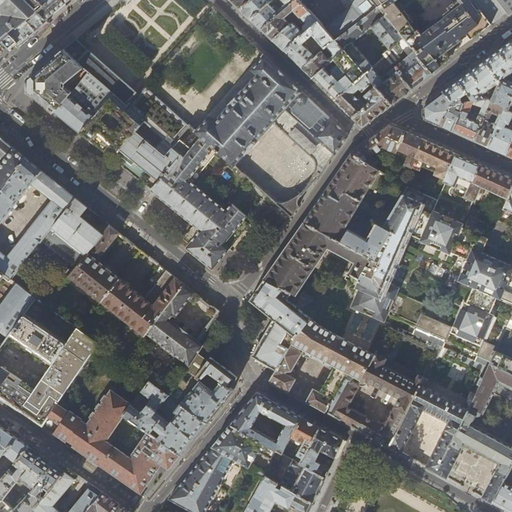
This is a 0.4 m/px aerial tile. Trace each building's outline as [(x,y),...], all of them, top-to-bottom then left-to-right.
[(9,52),(12,49),(11,48),(14,46),(18,42),(9,32),(15,27),(17,29),(37,12),(44,6),(38,0),(0,0),(0,38),(3,43),(10,50),(9,51),(9,52)] [(38,0),(44,6),(37,12),(45,20),(68,0),(38,0)] [(230,0),(239,8),(240,10),(251,0),(230,0)] [(249,17),(262,30),(295,0),(251,0),(240,10),(249,17)] [(263,32),(273,41),(291,25),(284,18),(294,10),(300,17),(308,10),(299,0),(295,0),(262,30),(263,32)] [(346,0),(351,6),(324,28),(334,40),(376,6),(371,0),(346,0)] [(452,47),(468,36),(470,40),(486,28),(491,24),(472,0),(371,0),(376,6),(403,39),(430,70),(449,56),(446,52),(452,47)] [(511,0),(472,0),(491,24),(503,16),(506,13),(509,17),(511,14),(511,0)] [(331,97),(334,100),(366,75),(373,68),(352,43),(371,27),(390,49),(403,39),(376,6),(334,40),(343,50),(312,79),(331,97)] [(285,52),(301,69),(320,52),(326,47),(334,40),(324,28),(308,10),(300,17),(297,19),(303,25),(305,22),(306,23),(304,26),(305,29),(301,31),(293,23),(291,25),(273,41),(285,52)] [(45,20),(37,12),(17,29),(15,27),(9,32),(18,42),(19,43),(32,32),(46,20),(45,20)] [(127,105),(137,93),(76,39),(73,42),(63,50),(83,67),(88,72),(114,94),(127,105)] [(366,75),(392,104),(423,81),(433,74),(430,70),(403,39),(390,49),(390,50),(384,55),(386,58),(373,68),(366,75)] [(310,77),(312,79),(343,50),(334,40),(326,47),(334,55),(328,60),(320,52),(301,69),(310,77)] [(511,40),(495,53),(468,73),(443,92),(453,104),(465,101),(484,98),(482,95),(486,91),(493,95),(491,99),(492,100),(506,105),(504,109),(507,111),(511,103),(511,40)] [(50,109),(55,112),(72,92),(66,87),(66,81),(83,67),(63,50),(59,53),(29,79),(29,91),(30,92),(32,94),(50,109)] [(309,186),(310,186),(311,185),(311,184),(313,181),(315,180),(317,179),(318,179),(348,136),(317,106),(280,71),(264,55),(263,56),(263,57),(253,68),(252,67),(251,69),(252,70),(253,70),(257,74),(242,91),(241,91),(240,92),(214,121),(210,118),(210,117),(209,116),(207,117),(207,118),(195,130),(199,133),(212,145),(211,145),(233,165),(234,165),(249,149),(251,148),(258,140),(259,138),(273,122),(275,124),(276,124),(281,128),(281,129),(283,131),(288,135),(290,138),(291,137),(295,142),(298,144),(301,146),(303,148),(303,149),(305,151),(306,151),(310,155),(310,156),(312,157),(313,157),(315,160),(316,163),(316,167),(316,171),(315,174),(314,174),(313,176),(312,179),(309,183),(307,186),(308,187),(309,186)] [(88,72),(72,92),(55,112),(77,130),(80,133),(114,94),(88,72)] [(379,114),(392,104),(366,75),(334,100),(362,127),(379,114)] [(443,127),(452,130),(465,101),(453,104),(443,92),(441,93),(424,106),(423,118),(431,121),(443,127)] [(101,150),(104,152),(109,146),(117,153),(135,131),(144,121),(127,105),(114,94),(80,133),(84,136),(101,150)] [(484,98),(465,101),(452,130),(460,134),(475,141),(492,100),(491,99),(487,98),(484,98)] [(479,143),(489,147),(504,109),(506,105),(492,100),(475,141),(479,143)] [(493,149),(506,154),(511,140),(511,130),(505,127),(506,123),(509,124),(511,116),(511,112),(507,111),(504,109),(489,147),(493,149)] [(365,144),(352,154),(374,168),(377,163),(377,160),(370,156),(383,147),(396,152),(398,149),(409,154),(408,158),(405,164),(411,167),(424,139),(410,134),(391,125),(365,144)] [(147,187),(151,191),(170,168),(181,155),(173,148),(172,147),(165,156),(135,131),(117,153),(109,146),(104,152),(147,187)] [(229,250),(250,225),(244,221),(247,217),(232,204),(226,212),(219,206),(191,183),(214,155),(208,150),(207,150),(211,145),(212,145),(199,133),(188,147),(180,140),(173,148),(181,155),(170,168),(151,191),(194,226),(227,253),(229,250)] [(0,137),(0,199),(7,191),(2,187),(26,158),(0,137)] [(438,146),(424,139),(411,167),(419,171),(421,167),(435,173),(434,174),(445,178),(456,154),(438,146)] [(443,348),(446,341),(478,354),(475,362),(488,367),(491,362),(496,349),(497,347),(503,335),(507,327),(511,315),(511,239),(503,236),(511,217),(511,212),(507,210),(504,209),(502,208),(493,228),(466,216),(472,200),(468,199),(465,197),(467,192),(462,190),(443,182),(445,178),(434,174),(435,173),(421,167),(419,171),(411,167),(405,164),(408,158),(404,157),(400,165),(393,162),(396,155),(383,150),(375,156),(379,158),(380,163),(376,169),(379,171),(361,200),(363,201),(365,198),(374,203),(372,207),(379,210),(373,221),(376,223),(382,226),(390,231),(374,260),(370,257),(358,278),(359,279),(355,287),(358,289),(351,307),(385,322),(388,315),(415,327),(412,334),(438,345),(443,348)] [(315,207),(304,222),(370,257),(374,260),(390,231),(382,226),(376,223),(367,239),(350,229),(348,231),(345,228),(361,200),(379,171),(376,169),(374,168),(352,154),(350,156),(342,168),(328,188),(315,207)] [(465,158),(456,154),(445,178),(443,182),(462,190),(467,192),(480,164),(465,158)] [(0,271),(4,275),(10,279),(44,237),(75,198),(59,185),(26,158),(2,187),(7,191),(0,199),(0,271)] [(511,177),(494,170),(480,164),(467,192),(465,197),(468,199),(472,200),(474,201),(481,186),(508,198),(511,188),(511,177)] [(291,217),(299,206),(298,204),(298,201),(299,198),(300,196),(302,194),(303,193),(302,192),(299,194),(299,195),(296,197),(290,201),(286,202),(282,203),(281,203),(275,201),(290,215),(291,217)] [(77,199),(75,198),(44,237),(79,265),(88,253),(102,234),(91,225),(99,216),(77,199)] [(282,253),(265,279),(292,293),(296,295),(328,247),(355,262),(349,273),(355,277),(358,278),(370,257),(304,222),(282,253)] [(79,265),(70,276),(101,301),(119,278),(97,260),(119,233),(110,225),(102,234),(88,253),(79,265)] [(212,270),(227,253),(194,226),(184,239),(190,244),(186,249),(212,270)] [(351,283),(355,277),(349,273),(346,271),(342,278),(351,283)] [(70,276),(46,305),(48,307),(64,319),(77,328),(98,343),(124,363),(145,336),(101,301),(70,276)] [(157,309),(119,278),(101,301),(145,336),(147,333),(158,319),(152,315),(157,309)] [(316,406),(326,412),(348,371),(361,380),(375,355),(321,327),(288,299),(292,293),(265,279),(250,300),(273,319),(252,356),(275,370),(269,381),(288,391),(289,389),(295,393),(296,390),(298,384),(294,382),(295,379),(284,373),(286,371),(291,371),(301,354),(299,350),(298,350),(300,347),(308,351),(307,352),(329,364),(330,362),(335,365),(320,392),(314,389),(312,392),(308,389),(305,394),(304,394),(302,397),(305,398),(308,400),(307,401),(316,406)] [(0,286),(0,288),(8,293),(11,286),(2,282),(0,286)] [(0,331),(8,337),(9,335),(37,298),(17,284),(0,306),(0,331)] [(184,284),(158,319),(147,333),(162,345),(162,346),(175,356),(175,355),(190,366),(199,354),(204,346),(198,341),(172,321),(189,300),(190,301),(192,302),(194,302),(197,302),(200,300),(201,300),(203,301),(203,300),(202,299),(184,284)] [(46,305),(37,298),(9,335),(27,347),(25,350),(32,355),(34,352),(52,364),(77,328),(64,319),(55,333),(38,322),(48,307),(46,305)] [(219,312),(219,311),(213,306),(212,307),(209,304),(208,306),(210,308),(209,311),(209,314),(210,316),(212,318),(213,321),(219,312)] [(511,329),(507,327),(503,335),(509,337),(508,341),(511,342),(511,357),(496,349),(491,362),(511,372),(511,329)] [(0,395),(13,405),(43,425),(57,404),(98,343),(77,328),(52,364),(33,391),(21,382),(21,381),(1,367),(0,367),(0,395)] [(417,461),(436,472),(476,395),(471,392),(464,407),(425,387),(427,382),(441,388),(457,354),(443,348),(438,345),(423,377),(389,446),(410,458),(414,449),(408,445),(407,445),(405,448),(404,446),(422,408),(438,417),(449,422),(431,457),(422,453),(417,461)] [(361,380),(348,371),(326,412),(355,428),(389,446),(423,377),(418,375),(414,382),(383,366),(387,358),(376,353),(375,355),(361,380)] [(207,361),(199,354),(190,366),(187,371),(193,375),(187,384),(181,379),(169,396),(177,401),(184,391),(188,395),(200,380),(208,372),(230,388),(234,382),(232,373),(215,359),(211,356),(207,361)] [(496,461),(500,463),(482,498),(492,503),(493,502),(503,483),(511,465),(511,372),(491,362),(488,367),(476,395),(436,472),(447,478),(463,445),(464,444),(467,446),(468,447),(469,446),(473,448),(472,449),(474,450),(475,450),(478,452),(479,453),(479,454),(481,455),(483,456),(484,456),(485,456),(486,456),(489,458),(491,459),(491,458),(495,461),(495,462),(496,462),(496,461)] [(209,419),(233,390),(230,388),(208,372),(200,380),(188,395),(184,391),(177,401),(206,422),(209,419)] [(148,431),(162,442),(180,454),(183,451),(206,422),(177,401),(169,396),(150,382),(131,405),(123,414),(148,431)] [(118,478),(126,483),(141,493),(156,472),(162,463),(169,468),(175,461),(180,454),(162,442),(148,431),(129,458),(106,441),(123,414),(131,405),(110,390),(87,424),(57,404),(43,425),(63,440),(66,442),(68,440),(73,444),(72,446),(100,465),(118,478)] [(243,408),(230,424),(275,450),(280,453),(286,443),(289,439),(290,436),(301,416),(292,411),(270,400),(258,393),(255,393),(243,408)] [(286,443),(304,454),(320,426),(310,421),(301,416),(290,436),(303,443),(301,446),(289,439),(286,443)] [(270,457),(275,450),(230,424),(220,436),(212,446),(217,449),(235,459),(249,466),(258,450),(270,457)] [(343,439),(330,432),(320,426),(304,454),(300,463),(304,465),(325,477),(331,463),(343,440),(343,439)] [(0,479),(29,447),(21,441),(1,427),(0,427),(0,479)] [(192,511),(205,511),(235,459),(217,449),(212,446),(195,468),(169,499),(192,511)] [(44,457),(29,447),(0,479),(0,496),(3,498),(19,478),(32,489),(14,508),(17,511),(30,511),(65,471),(44,457)] [(295,460),(281,485),(285,487),(288,483),(293,485),(304,465),(300,463),(295,460)] [(265,476),(244,511),(267,511),(274,500),(287,507),(288,505),(301,511),(307,511),(313,501),(325,477),(304,465),(293,485),(288,483),(285,487),(281,485),(265,476)] [(68,468),(65,471),(30,511),(85,511),(102,492),(92,485),(68,511),(61,511),(53,505),(78,476),(68,468)] [(501,507),(510,511),(511,511),(511,486),(503,483),(493,502),(501,507)] [(130,511),(115,501),(102,492),(85,511),(130,511)] [(0,511),(17,511),(14,508),(3,498),(0,496),(0,511)]
